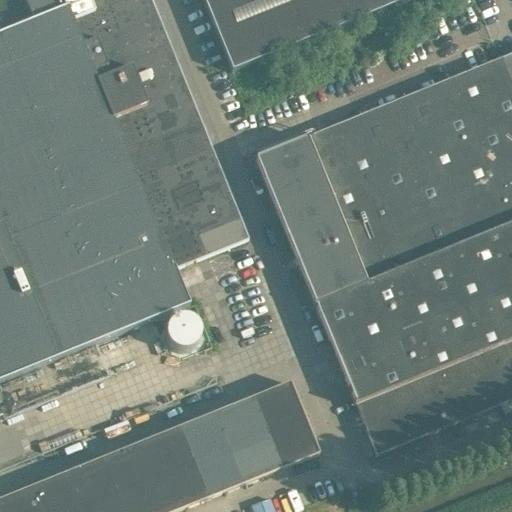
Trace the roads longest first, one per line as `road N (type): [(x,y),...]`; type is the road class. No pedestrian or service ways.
road 1 (unclassified): [(242,511),(354,466),(167,0)]
road 2 (unknown): [(0,452),(301,335)]
